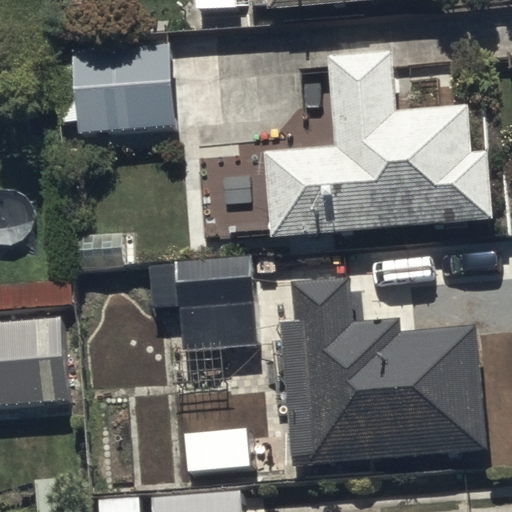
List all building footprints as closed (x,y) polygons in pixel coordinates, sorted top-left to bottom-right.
[(254,0),(255,5),(276,4),(277,8),(383,0),(254,0)] [(177,42),(83,47),(84,67),(63,68),(66,124),(83,123),(84,132),(181,128),(177,42)] [(478,105),(401,110),(398,54),(339,58),(344,148),(275,152),(279,233),(504,220),(500,149),(481,150),(478,105)] [(257,252),(151,262),(156,309),(182,307),(188,356),(267,348),(257,252)] [(485,325),(408,329),(407,321),(377,323),(375,297),(357,298),(355,277),(305,280),(307,323),(293,324),(301,462),(492,452),(485,325)] [(69,319),(0,322),(0,405),(74,402),(69,319)] [(262,511),(261,491),(159,497),(160,511),(262,511)]
